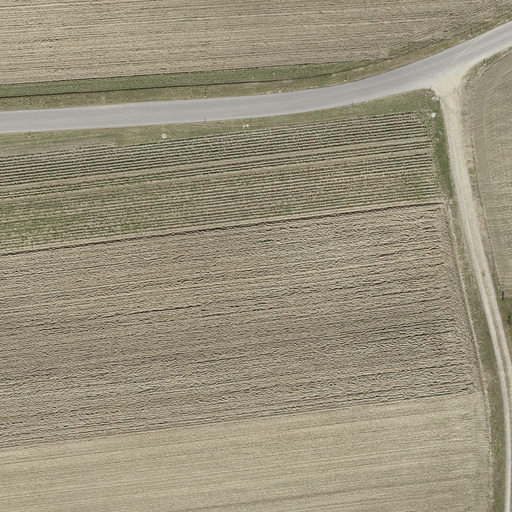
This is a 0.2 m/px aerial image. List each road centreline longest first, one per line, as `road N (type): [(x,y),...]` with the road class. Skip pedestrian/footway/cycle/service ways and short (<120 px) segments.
road 1 (unclassified): [(0,124),(259,108),(363,91),(443,70),(511,38)]
road 2 (track): [(443,70),(511,420)]
